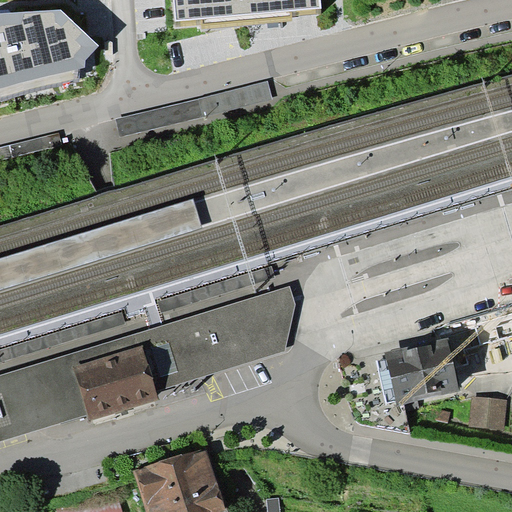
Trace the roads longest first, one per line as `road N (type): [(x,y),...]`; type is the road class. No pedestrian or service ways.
road 1 (residential): [(511,476),(331,442),(307,427),(290,397),(169,418),(0,468)]
road 2 (residential): [(129,102),(511,8)]
road 3 (residential): [(0,132),(129,102)]
